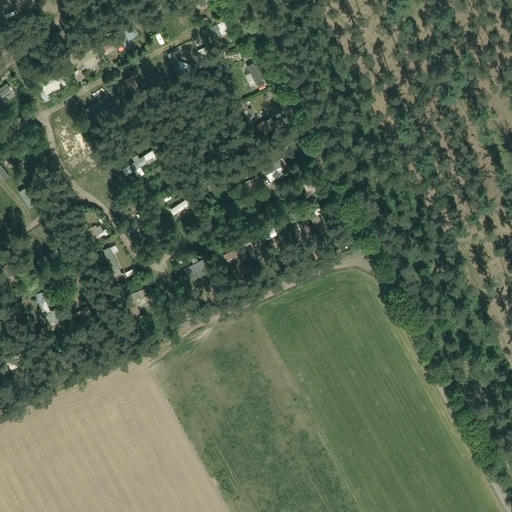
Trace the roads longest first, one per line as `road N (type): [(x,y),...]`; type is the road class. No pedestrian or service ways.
road 1 (track): [(511,511),(230,0)]
road 2 (track): [(100,0),(0,68)]
